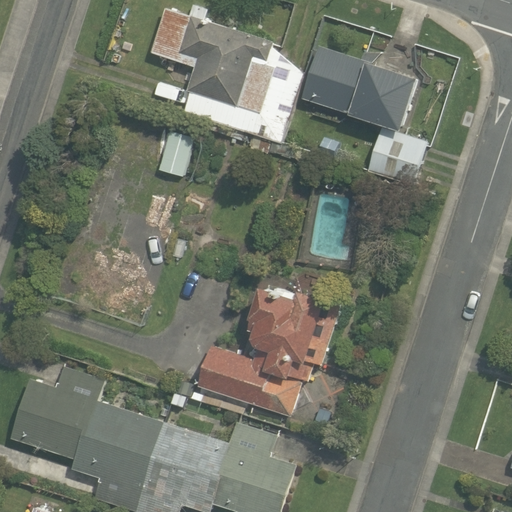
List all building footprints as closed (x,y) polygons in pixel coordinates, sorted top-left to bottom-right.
[(199,67),(193,87),(185,111),(282,142),(306,67),(268,55),(274,38),(167,4),(151,52),(199,67)] [(321,46),(306,93),(303,101),(382,126),(369,168),(414,183),(429,136),(404,128),(407,117),(420,78),(321,46)] [(174,83),(142,72),(135,93),(167,104),(174,83)] [(196,131),(175,126),(163,170),(185,176),(196,131)] [(327,315),(333,298),(261,273),(236,348),(212,339),(197,384),(291,416),(304,378),(317,382),(339,319),(327,315)] [(105,381),(40,363),(16,436),(73,454),(69,466),(107,478),(99,502),(130,511),(183,511),(186,501),(211,509),(215,499),(255,511),(285,511),(309,441),(236,418),(229,438),(100,397),(105,381)] [(74,511),(55,504),(33,496),(26,511),(74,511)]
